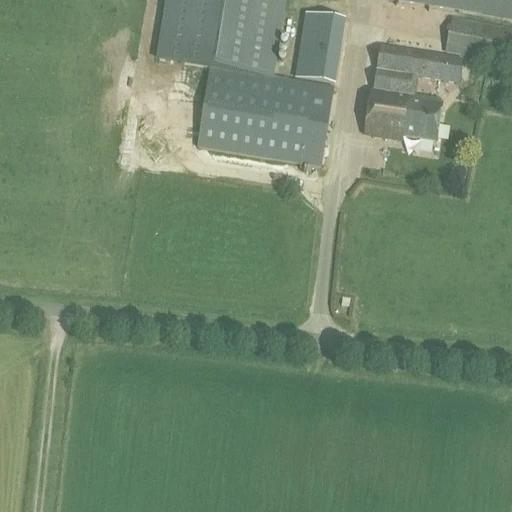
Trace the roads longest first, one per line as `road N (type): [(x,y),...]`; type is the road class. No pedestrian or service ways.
road 1 (unclassified): [(511,361),(0,306)]
road 2 (unknown): [(42,511),(61,312)]
